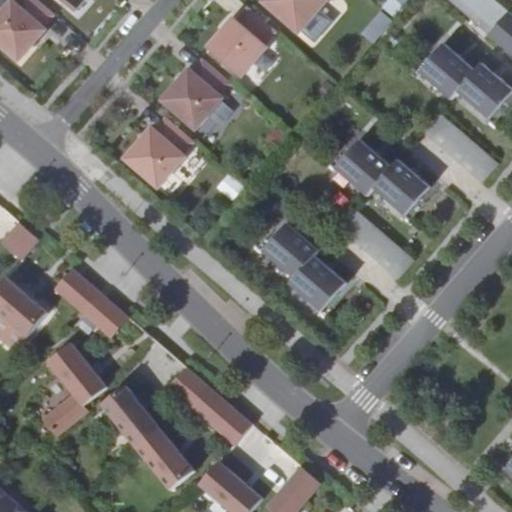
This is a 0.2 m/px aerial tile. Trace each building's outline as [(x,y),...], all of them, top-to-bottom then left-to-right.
[(43,28),(54,16),(35,0),(24,0),(19,7),(15,3),(12,1),(0,15),(0,45),(19,61),(45,30),(43,28)] [(60,0),(75,13),(86,0),(60,0)] [(265,0),(263,2),(299,33),(326,0),(265,0)] [(393,18),(409,0),(387,0),(381,8),(393,18)] [(448,0),(483,32),(503,10),(492,0),(448,0)] [(271,29),(247,7),(237,20),(234,17),(207,48),(240,77),(267,46),(264,44),(261,41),(271,29)] [(374,45),(392,20),(379,11),(361,35),(374,45)] [(511,13),(510,12),(489,36),(511,55),(511,13)] [(261,41),(264,44),(275,32),(271,29),(261,41)] [(444,44),(419,73),(452,100),(459,93),(490,120),(511,94),(511,89),(483,64),(477,72),(444,44)] [(226,81),(202,60),(191,72),(189,69),(162,100),(196,129),(222,99),(215,93),(226,81)] [(215,93),(219,96),(230,84),(226,81),(215,93)] [(189,140),(165,119),(155,131),(152,128),(126,159),(159,188),(186,157),(183,155),(179,152),(189,140)] [(179,152),(183,155),(193,143),(189,140),(179,152)] [(360,140),(335,169),(368,197),(375,189),(406,217),(431,188),(400,160),(393,168),(360,140)] [(233,202),(244,185),(226,174),(215,190),(233,202)] [(0,239),(17,221),(0,206),(0,239)] [(354,210),(336,230),(395,283),(414,263),(354,210)] [(22,260),(40,240),(20,222),(2,243),(22,260)] [(288,223),(263,252),(294,279),(290,284),(322,313),(348,283),(315,255),(320,250),(288,223)] [(55,289),(85,315),(103,294),(73,269),(55,289)] [(49,314),(7,277),(0,285),(0,311),(29,336),(49,314)] [(130,318),(103,294),(85,315),(112,339),(130,318)] [(57,437),(89,411),(85,406),(108,387),(73,343),(49,362),(75,394),(43,420),(57,437)] [(194,409),(211,388),(187,367),(170,389),(194,409)] [(138,447),(161,429),(127,385),(103,404),(138,447)] [(211,388),(194,409),(235,445),(253,425),(211,388)] [(196,471),(161,429),(138,447),(172,490),(196,471)] [(220,461),(200,485),(232,511),(230,511),(251,511),(263,498),(220,461)] [(304,505),(322,484),(302,467),(284,488),(304,505)] [(0,511),(27,511),(0,488),(0,511)] [(270,511),(297,511),(304,505),(284,488),(266,508),(270,511)]
